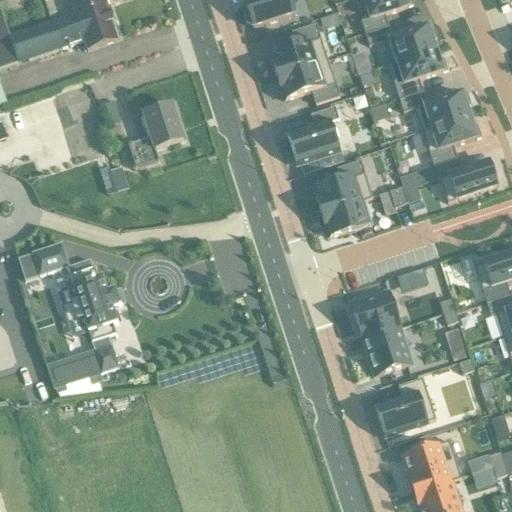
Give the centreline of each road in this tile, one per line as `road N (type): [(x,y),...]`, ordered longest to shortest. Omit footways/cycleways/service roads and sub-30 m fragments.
road 1 (residential): [(216,0),(307,278)]
road 2 (residential): [(307,278),(384,511)]
road 3 (residential): [(26,214),(118,245),(261,220)]
road 4 (tertiary): [(357,511),(283,286)]
road 5 (tertiary): [(261,220),(188,0)]
road 6 (residential): [(307,278),(456,231)]
